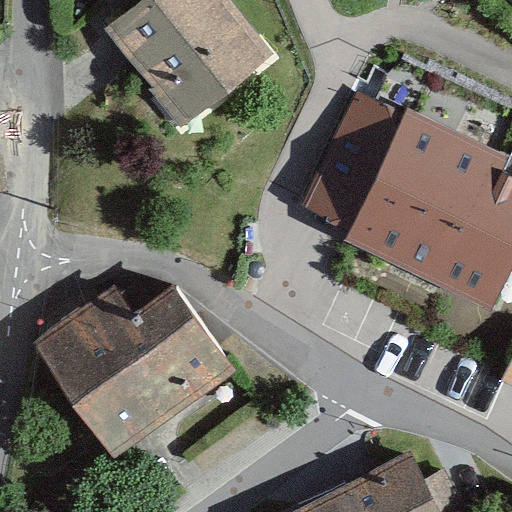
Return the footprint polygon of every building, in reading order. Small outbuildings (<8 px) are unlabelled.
[(235,0),(141,0),(110,25),(189,126),(279,56),(235,0)] [(343,225),(493,295),(511,254),(511,155),(357,83),(304,196),(347,217),(343,225)] [(112,288),(39,340),(115,447),(231,365),(175,285),(132,315),(112,288)] [(511,349),(501,370),(511,375),(511,349)] [(443,511),(408,444),(279,511),(443,511)]
